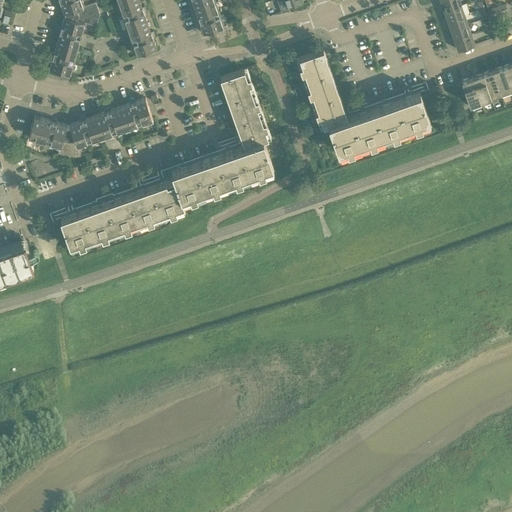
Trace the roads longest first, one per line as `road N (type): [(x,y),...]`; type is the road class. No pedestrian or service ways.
road 1 (residential): [(19,81),(71,93),(188,56)]
road 2 (residential): [(22,205),(185,145)]
road 3 (residential): [(434,69),(414,13),(346,36),(328,14)]
road 4 (residential): [(328,14),(252,24),(188,56)]
road 5 (residential): [(188,56),(260,47),(328,14)]
road 6 (residential): [(22,205),(1,153),(19,81)]
